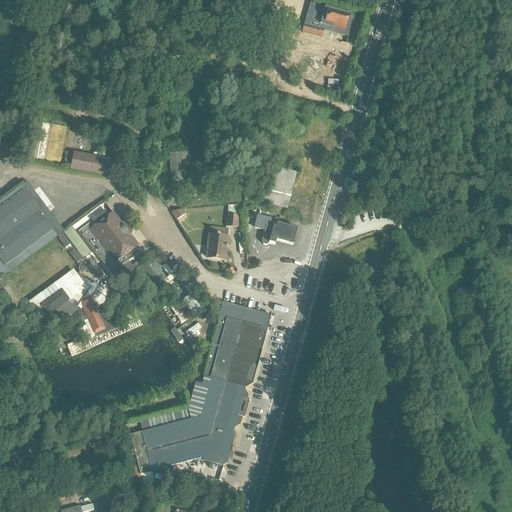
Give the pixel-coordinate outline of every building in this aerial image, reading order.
[(310,4),(304,26),(322,31),(322,30),(348,37),(354,16),(310,4)] [(320,38),(322,31),(304,26),(302,33),(320,38)] [(304,65),(325,67),(325,59),(304,58),(304,65)] [(63,169),(64,163),(60,162),(66,128),(52,126),(35,123),(28,162),(63,169)] [(193,152),(171,152),(171,182),(193,182),(193,152)] [(64,163),(63,169),(110,177),(113,162),(66,154),(64,163)] [(287,209),(296,174),(272,167),(262,203),(287,209)] [(255,183),(247,181),(243,201),(251,203),(255,183)] [(53,233),(23,194),(0,210),(0,259),(6,268),(53,233)] [(243,231),(244,225),(242,205),(228,204),(225,227),(237,229),(237,234),(239,234),(239,256),(246,255),(244,231),(243,231)] [(70,241),(104,215),(106,214),(101,207),(64,233),(70,241)] [(200,210),(171,212),(176,220),(185,215),(200,214),(200,210)] [(112,264),(116,262),(135,248),(137,246),(113,214),(107,219),(89,233),(112,264)] [(104,215),(70,241),(84,261),(86,260),(93,269),(99,264),(109,278),(122,269),(121,268),(116,262),(112,264),(89,233),(107,219),(104,215)] [(277,224),(278,220),(257,215),(254,229),(264,231),(261,242),(263,245),(266,246),(269,244),(275,246),(276,241),(293,246),(297,229),(277,224)] [(129,236),(130,235),(131,233),(132,232),(132,230),(132,228),(131,227),(130,225),(129,224),(127,223),(126,223),(124,223),(123,223),(121,224),(120,225),(129,236)] [(226,262),(228,250),(226,249),(226,246),(228,246),(229,237),(228,237),(228,229),(210,227),(210,235),(208,235),(205,259),(226,262)] [(116,262),(121,268),(140,254),(135,248),(116,262)] [(149,255),(141,261),(162,289),(176,277),(174,279),(171,274),(166,278),(149,255)] [(134,264),(127,269),(138,284),(144,279),(134,264)] [(59,290),(61,289),(69,283),(73,281),(70,276),(56,286),(58,288),(59,290)] [(59,290),(58,288),(31,308),(42,322),(45,319),(53,329),(79,310),(80,311),(82,309),(97,288),(85,279),(76,281),(73,281),(69,283),(76,288),(73,294),(72,296),(70,298),(69,297),(68,299),(61,289),(59,290)] [(116,294),(105,302),(117,319),(130,309),(128,306),(139,298),(126,280),(113,290),(116,294)] [(194,282),(183,288),(200,316),(207,312),(204,307),(205,306),(200,297),(199,298),(196,294),(201,292),(198,287),(194,282)] [(76,288),(69,283),(61,289),(68,299),(69,297),(70,298),(72,296),(73,294),(76,288)] [(245,389),(252,385),(266,335),(262,328),(261,328),(263,318),(221,306),(205,370),(210,380),(209,381),(239,389),(239,387),(245,389)] [(80,311),(79,310),(72,319),(82,327),(74,331),(78,341),(89,336),(85,326),(84,326),(90,319),(80,311)] [(209,381),(199,418),(234,428),(240,425),(242,417),(237,416),(242,401),(246,402),(247,396),(244,391),(239,389),(209,381)] [(183,412),(142,420),(144,429),(175,422),(175,421),(184,419),(183,412)] [(141,433),(151,472),(202,459),(203,461),(223,466),(227,464),(235,435),(233,432),(234,428),(199,418),(178,423),(141,433)] [(151,472),(141,433),(130,436),(138,466),(140,475),(151,472)] [(19,435),(14,445),(37,456),(42,446),(19,435)] [(65,449),(56,451),(58,461),(68,458),(68,459),(86,455),(83,444),(65,448),(65,449)] [(140,475),(138,466),(133,467),(141,497),(157,493),(151,472),(140,475)] [(211,479),(209,487),(217,489),(219,481),(211,479)] [(61,489),(45,494),(48,505),(65,500),(61,489)]
